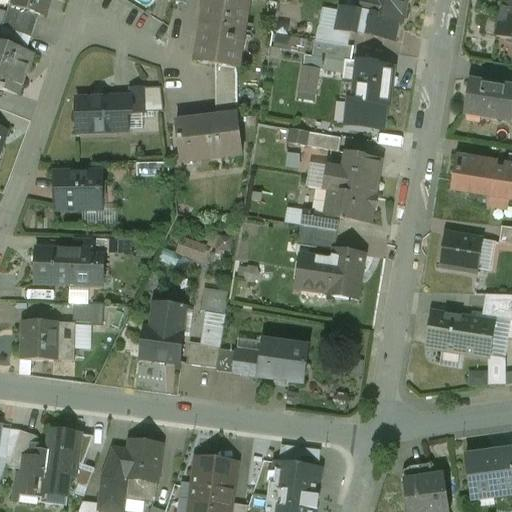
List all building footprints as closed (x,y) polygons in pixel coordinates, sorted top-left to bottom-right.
[(12,0),(10,8),(5,6),(5,7),(7,7),(36,17),(42,19),(48,0),(12,0)] [(207,0),(203,27),(201,26),(198,42),(201,43),(197,64),(215,67),(236,71),(237,71),(248,0),(207,0)] [(401,24),(362,15),(365,0),(364,0),(347,0),(340,36),(396,48),(401,24)] [(406,0),(369,0),(370,0),(369,0),(365,0),(362,15),(401,24),(406,0)] [(511,0),(505,0),(496,38),(511,42),(511,0)] [(4,15),(0,13),(0,27),(2,28),(29,38),(36,17),(7,7),(4,15)] [(353,49),(314,42),(311,59),(351,65),(353,49)] [(31,56),(0,46),(0,91),(15,97),(23,73),(25,74),(31,56)] [(377,66),(358,64),(354,103),(353,104),(384,107),(388,108),(393,70),(377,68),(377,66)] [(236,71),(215,67),(216,120),(237,117),(236,71)] [(318,72),(303,69),(299,94),(314,97),(318,72)] [(511,118),(511,90),(470,84),(465,115),(466,115),(466,113),(482,115),(481,117),(511,122),(511,118)] [(146,90),(130,91),(130,99),(131,115),(132,115),(147,114),(146,90)] [(114,99),(76,101),(77,135),(115,134),(115,117),(114,99)] [(130,99),(114,99),(115,117),(127,116),(127,118),(132,117),(132,115),(131,115),(130,99)] [(384,107),(353,104),(354,103),(350,103),(346,127),(381,131),(384,107)] [(127,116),(115,117),(115,134),(128,134),(127,118),(127,116)] [(216,120),(176,125),(181,165),(242,157),(237,117),(216,120)] [(342,140),(308,135),(305,149),(338,154),(342,140)] [(301,168),(302,155),(290,154),(289,167),(301,168)] [(365,158),(347,155),(344,173),(340,193),(374,199),(381,162),(365,159),(365,158)] [(497,165),(458,158),(453,192),(491,199),(496,171),(497,165)] [(169,165),(136,165),(136,179),(169,179),(169,165)] [(511,168),(505,167),(504,173),(496,171),(491,199),(492,199),(493,194),(503,195),(503,191),(507,191),(505,201),(509,202),(511,202),(511,168)] [(344,173),(327,170),(324,190),(331,192),(340,193),(344,173)] [(101,174),(56,175),(57,212),(101,211),(101,174)] [(503,195),(493,194),(492,199),(491,199),(490,207),(491,210),(504,212),(508,210),(509,202),(505,201),(507,191),(503,191),(503,195)] [(340,193),(331,192),(326,217),(326,219),(339,221),(370,226),(373,211),(375,212),(377,200),(374,199),(340,193)] [(326,217),(303,213),(301,227),(338,233),(339,221),(326,219),(326,217)] [(338,233),(301,227),(297,247),(333,253),(335,253),(338,233)] [(511,229),(501,228),(499,245),(511,247),(511,229)] [(483,242),(446,236),(440,269),(478,275),(483,242)] [(207,260),(209,243),(181,239),(179,257),(207,260)] [(118,242),(93,241),(92,255),(118,256),(118,242)] [(74,252),(35,251),(34,285),(73,286),(74,252)] [(98,260),(88,259),(88,253),(74,252),(73,286),(97,287),(98,260)] [(335,253),(333,253),(333,254),(334,254),(333,263),(331,273),(330,278),(335,279),(332,297),(357,301),(364,258),(335,253)] [(333,263),(302,258),(297,290),(302,291),(306,269),(331,273),(333,263)] [(331,273),(306,269),(302,291),(326,295),(326,296),(332,297),(335,279),(330,278),(331,273)] [(206,290),(206,312),(230,312),(230,290),(206,290)] [(511,297),(485,297),(482,318),(511,322),(511,297)] [(104,307),(74,306),(73,327),(103,328),(104,307)] [(186,310),(154,306),(151,330),(183,334),(186,310)] [(226,317),(207,314),(202,346),(221,349),(226,317)] [(471,321),(433,315),(427,349),(466,355),(471,321)] [(495,325),(471,321),(466,355),(489,358),(495,325)] [(57,325),(23,324),(23,341),(21,341),(21,361),(56,362),(57,325)] [(69,331),(69,325),(57,325),(56,362),(75,363),(76,332),(69,331)] [(151,330),(145,329),(141,361),(179,366),(183,334),(151,330)] [(309,350),(263,344),(261,357),(258,379),(276,381),(276,383),(286,385),(287,383),(304,385),(309,350)] [(202,346),(190,345),(187,366),(217,370),(220,352),(220,351),(221,351),(221,349),(202,346)] [(238,354),(220,352),(217,370),(216,373),(235,376),(238,354)] [(261,357),(238,354),(235,376),(258,379),(261,357)] [(471,372),(472,388),(489,387),(488,371),(471,372)] [(21,433),(7,470),(22,475),(34,438),(21,433)] [(83,437),(49,433),(47,447),(44,474),(64,477),(77,479),(79,470),(83,437)] [(34,438),(22,475),(21,478),(17,475),(15,494),(33,496),(38,497),(39,490),(38,489),(39,485),(46,479),(51,486),(58,487),(64,482),(64,477),(44,474),(47,447),(37,446),(34,438)] [(162,447),(130,443),(129,454),(125,481),(157,485),(162,447)] [(282,448),(279,466),(319,471),(322,453),(282,448)] [(129,454),(114,452),(107,472),(106,483),(104,483),(101,507),(100,511),(103,511),(123,511),(125,500),(154,504),(157,485),(125,481),(129,454)] [(511,452),(466,459),(471,497),(494,494),(494,498),(511,495),(511,452)] [(237,466),(197,461),(189,511),(230,511),(232,505),(237,466)] [(319,511),(321,499),(318,499),(321,471),(319,471),(279,466),(277,466),(275,486),(270,485),(266,511),(319,511)] [(430,468),(413,470),(406,475),(404,483),(407,511),(448,511),(444,477),(432,479),(430,468)] [(93,475),(79,470),(77,479),(81,487),(88,490),(93,475)] [(33,496),(15,494),(14,502),(36,505),(38,497),(33,496)]
